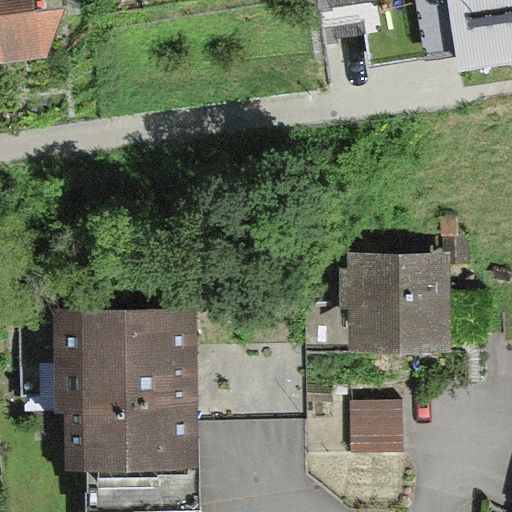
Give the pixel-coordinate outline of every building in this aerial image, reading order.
[(0,0),(0,52),(36,53),(56,3),(24,7),(23,0),(0,0)] [(511,0),(416,0),(425,60),(511,48),(511,0)] [(350,349),(453,350),(453,254),(348,254),(348,268),(340,268),(340,309),(350,309),(350,349)] [(201,511),(197,309),(55,312),(57,411),(67,411),(69,468),(90,467),(91,511),(201,511)] [(402,397),(350,398),(350,451),(402,450),(402,397)]
